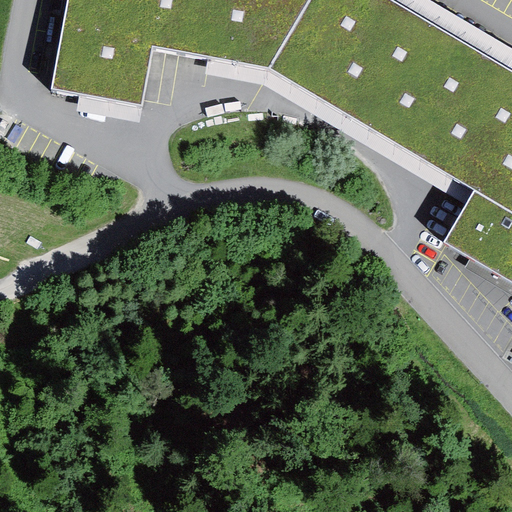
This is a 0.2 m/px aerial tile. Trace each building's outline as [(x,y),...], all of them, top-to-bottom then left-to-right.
[(268,66),(307,0),(66,0),(50,86),(80,92),(143,104),(153,43),(208,54),(268,66)] [(511,65),(400,0),(307,0),(268,66),(478,190),(469,205),(448,240),(473,256),(511,279),(511,65)] [(511,279),(473,256),(467,267),(511,293),(511,46),(433,0),(400,0),(511,65),(511,279)] [(265,84),(469,205),(478,190),(268,66),(208,54),(206,73),(265,84)] [(143,104),(80,92),(77,110),(139,122),(143,104)]
